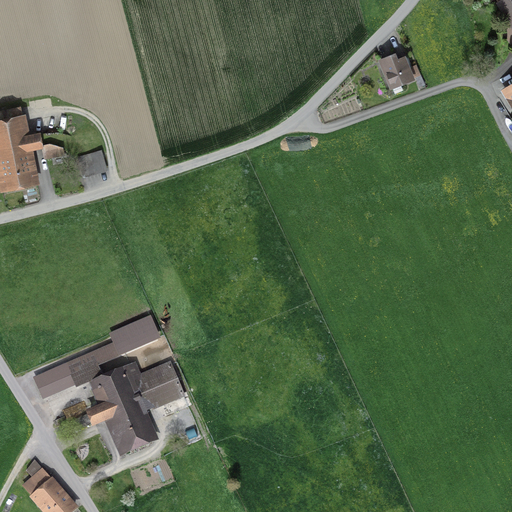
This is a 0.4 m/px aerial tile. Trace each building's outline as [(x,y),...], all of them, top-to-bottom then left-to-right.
[(511,0),(507,0),(500,4),(511,25),(511,0)] [(406,55),(382,63),(392,95),(416,87),(406,55)] [(29,112),(0,117),(0,178),(2,187),(41,179),(34,146),(47,143),(44,129),(33,131),(29,112)] [(101,150),(79,156),(83,173),(106,167),(101,150)] [(120,341),(35,378),(44,399),(77,384),(78,387),(130,364),(120,341)] [(101,406),(90,410),(97,427),(106,423),(121,458),(165,439),(153,412),(186,398),(171,362),(142,374),(137,363),(91,382),(101,406)] [(45,465),(22,486),(45,511),(73,511),(81,505),(45,465)]
